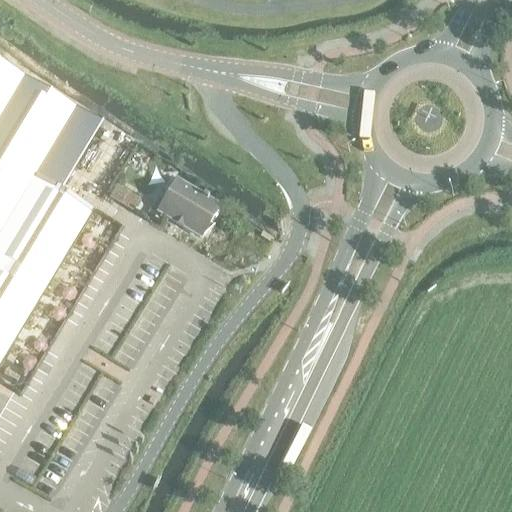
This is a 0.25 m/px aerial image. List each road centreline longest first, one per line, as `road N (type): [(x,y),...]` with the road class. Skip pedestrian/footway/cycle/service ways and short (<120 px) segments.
road 1 (unclassified): [(215,72),(218,104),(298,198),(301,221),(279,268),(229,326),(116,511)]
road 2 (primary): [(383,165),(221,511)]
road 3 (primary): [(250,511),(415,182)]
road 4 (residential): [(40,0),(122,49),(215,72)]
road 5 (residential): [(215,72),(364,126)]
road 6 (residential): [(371,90),(215,72)]
